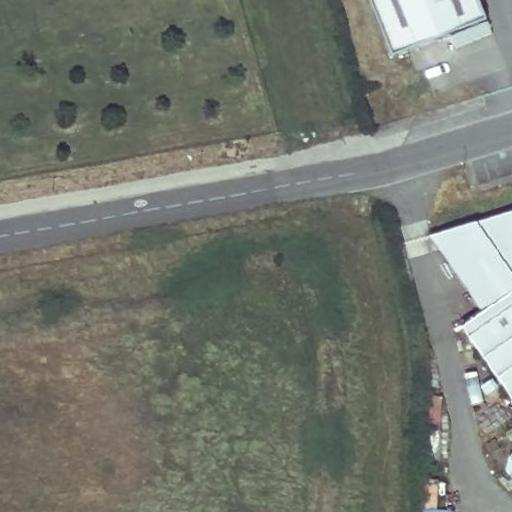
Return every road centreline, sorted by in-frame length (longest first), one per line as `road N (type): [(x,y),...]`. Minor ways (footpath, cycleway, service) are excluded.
road 1 (unclassified): [(0,234),(349,171)]
road 2 (unclassified): [(511,126),(349,171)]
